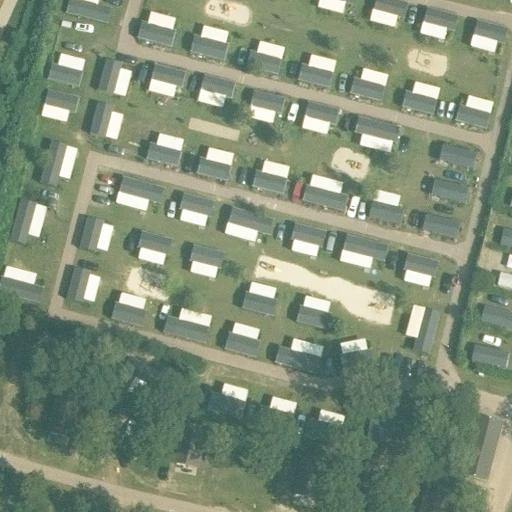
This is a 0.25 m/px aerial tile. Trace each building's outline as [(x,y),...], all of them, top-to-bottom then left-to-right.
[(71,0),(68,15),(106,24),(110,9),(71,0)] [(403,20),(407,7),(379,0),(376,0),(373,13),(403,20)] [(453,32),(456,19),(427,12),(423,25),(453,32)] [(174,33),(141,25),(137,39),(171,47),(174,33)] [(503,45),(506,32),(477,25),(473,38),(503,45)] [(227,46),(194,38),(190,51),(224,59),(227,46)] [(281,61),(250,53),(247,66),(278,73),(281,61)] [(121,66),(105,62),(98,92),(113,96),(121,66)] [(48,81),(78,88),(82,73),(52,66),(48,81)] [(333,74),(301,66),(298,80),(329,88),(333,74)] [(151,81),(182,89),(185,75),(154,67),(151,81)] [(199,92),(230,100),(234,86),(202,79),(199,92)] [(384,88),(354,80),(350,94),(381,102),(384,88)] [(44,107),(74,114),(78,99),(48,92),(44,107)] [(251,108),(280,116),(284,100),(254,93),(251,108)] [(436,101),(405,93),(402,107),(433,115),(436,101)] [(112,108),(97,105),(89,135),(105,139),(112,108)] [(303,119),(334,127),(338,114),(306,106),(303,119)] [(490,115),(459,107),(456,121),(487,128),(490,115)] [(357,135),(396,145),(399,131),(361,122),(357,135)] [(50,143),(40,184),(56,188),(66,147),(50,143)] [(146,160),(176,167),(179,153),(150,146),(146,160)] [(473,170),(477,156),(443,147),(439,161),(473,170)] [(196,175),(226,182),(230,167),(200,160),(196,175)] [(252,188),(283,196),(286,181),(256,173),(252,188)] [(122,179),(118,194),(158,204),(162,189),(122,179)] [(434,180),(430,196),(468,205),(472,189),(434,180)] [(302,202),(344,213),(347,198),(305,188),(302,202)] [(184,196),(180,211),(210,219),(214,203),(184,196)] [(19,201),(9,241),(25,245),(35,205),(19,201)] [(369,218),(401,226),(404,211),(373,203),(369,218)] [(273,220),(231,210),(227,227),(269,237),(273,220)] [(422,232),(456,240),(460,225),(426,217),(422,232)] [(103,223),(87,219),(79,251),(95,254),(103,223)] [(326,233),(294,226),(291,240),(322,248),(326,233)] [(511,232),(504,230),(500,246),(511,249),(511,232)] [(141,234),(137,249),(168,256),(172,242),(141,234)] [(388,248),(346,238),(343,254),(384,264),(388,248)] [(193,247),(190,263),(220,270),(224,255),(193,247)] [(438,264),(407,256),(403,272),(435,279),(438,264)] [(74,270),(66,300),(81,304),(88,274),(74,270)] [(511,276),(499,273),(496,287),(511,290),(511,276)] [(0,278),(0,294),(40,304),(43,289),(0,278)] [(245,295),(241,310),(273,318),(277,303),(245,295)] [(114,306),(111,320),(141,327),(145,313),(114,306)] [(511,314),(484,308),(480,323),(511,330),(511,314)] [(301,310),(297,323),(328,331),(331,318),(301,310)] [(422,311),(412,352),(427,356),(437,314),(422,311)] [(166,320),(163,334),(203,344),(207,329),(166,320)] [(60,339),(34,333),(25,370),(51,376),(60,339)] [(228,336),(224,351),(256,358),(259,344),(228,336)] [(474,347),(470,362),(505,370),(509,355),(474,347)] [(279,350),(275,364),(316,374),(319,360),(279,350)] [(371,352),(340,358),(342,372),(373,366),(371,352)] [(116,381),(173,395),(178,377),(121,363),(116,381)] [(210,396),(207,411),(240,419),(244,404),(210,396)] [(260,408),(256,425),(290,433),(294,417),(260,408)] [(488,484),(503,424),(476,417),(460,476),(488,484)] [(307,422),(303,439),(337,447),(341,430),(307,422)]
